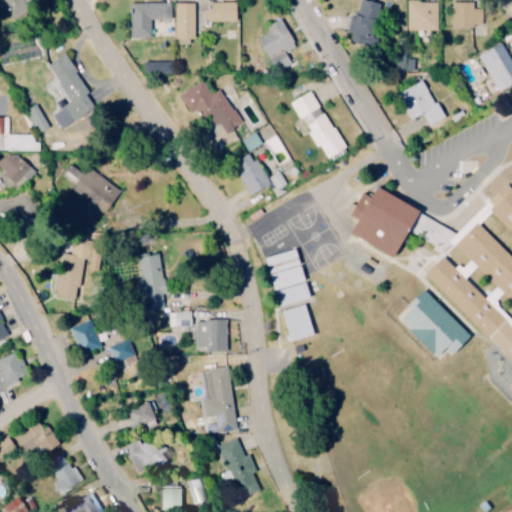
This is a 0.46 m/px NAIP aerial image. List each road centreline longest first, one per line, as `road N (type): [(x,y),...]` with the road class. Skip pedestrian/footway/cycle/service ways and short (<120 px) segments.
road 1 (residential): [(295,511),(262,431),(252,297),(239,255),(195,180),(63,0)]
road 2 (residential): [(124,511),(0,271)]
road 3 (residential): [(428,202),(390,155),(299,0)]
